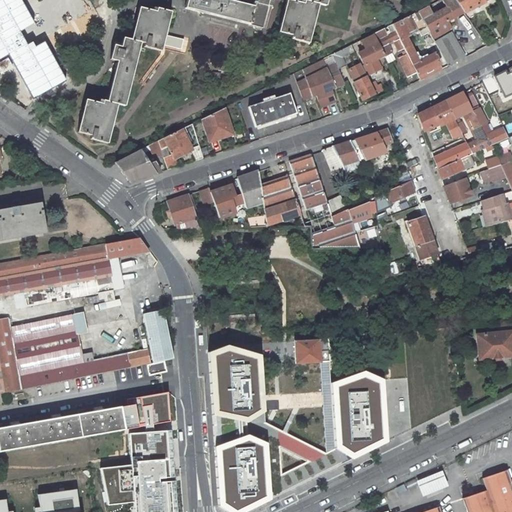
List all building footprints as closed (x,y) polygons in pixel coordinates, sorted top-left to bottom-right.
[(186,0),(185,9),(262,28),(269,0),(186,0)] [(308,0),(308,1),(301,0),(299,0),(299,3),(287,0),(285,0),(278,32),(291,35),(291,39),(308,44),(318,4),(325,6),(326,0),(308,0)] [(463,12),(454,0),(446,0),(450,6),(432,16),(427,7),(417,12),(426,28),(428,31),(463,12)] [(454,0),(463,12),(464,13),(488,0),(454,0)] [(86,100),(78,132),(91,136),(90,139),(107,144),(117,104),(124,106),(140,42),(144,44),(144,47),(161,51),(171,12),(151,7),(150,11),(139,8),(131,40),(123,38),(121,48),(114,46),(110,60),(117,62),(107,102),(100,100),(99,103),(86,100)] [(417,12),(392,25),(404,48),(405,51),(416,73),(420,80),(429,76),(427,72),(432,70),(433,73),(442,69),(435,54),(432,55),(431,53),(430,54),(429,53),(424,56),(425,59),(418,62),(406,38),(426,28),(417,12)] [(373,34),(384,55),(384,56),(391,52),(387,44),(393,42),(397,51),(404,48),(392,25),(387,27),(389,31),(385,33),(383,29),(373,34)] [(451,33),(435,43),(449,66),(465,58),(451,33)] [(373,34),(361,40),(365,50),(358,53),(368,74),(380,68),(376,59),(384,55),(373,34)] [(351,45),(331,55),(332,55),(336,64),(338,70),(346,66),(342,58),(354,51),(351,45)] [(402,52),(403,55),(398,58),(407,78),(416,73),(405,51),(402,52)] [(0,74),(12,68),(7,59),(0,62),(0,74)] [(323,59),(313,64),(327,104),(336,101),(331,89),(332,89),(331,86),(334,85),(337,87),(344,84),(336,64),(327,68),(323,59)] [(306,79),(296,83),(302,100),(309,97),(311,94),(313,93),(314,95),(315,95),(320,107),(327,104),(313,64),(302,69),(306,79)] [(354,83),(362,100),(375,93),(370,84),(367,77),(358,81),(357,79),(354,80),(355,83),(354,83)] [(511,77),(485,91),(493,107),(511,96),(511,77)] [(375,82),(370,84),(375,93),(379,91),(375,82)] [(263,102),(248,107),(255,128),(296,114),(290,93),(275,98),(274,96),(262,99),(263,102)] [(473,94),(466,97),(485,136),(492,133),(486,123),(487,123),(478,106),(479,106),(473,94)] [(452,97),(445,101),(462,133),(465,131),(458,116),(457,116),(454,111),(458,109),(452,97)] [(477,139),(485,136),(466,97),(458,102),(477,139)] [(445,101),(417,115),(424,131),(433,127),(433,126),(438,124),(437,123),(444,120),(445,123),(453,138),(462,134),(462,133),(445,101)] [(223,109),(202,119),(209,140),(230,133),(227,124),(228,124),(223,109)] [(183,133),(185,132),(187,132),(192,134),(193,136),(195,135),(192,124),(157,141),(162,156),(167,170),(178,166),(174,159),(191,151),(196,161),(203,158),(199,146),(191,149),(183,133)] [(492,133),(485,136),(490,145),(492,145),(508,137),(503,128),(492,133)] [(386,130),(354,140),(363,158),(364,160),(387,152),(383,145),(391,142),(386,130)] [(477,139),(467,144),(472,154),(486,147),(490,145),(485,136),(477,139)] [(354,140),(322,150),(331,170),(340,167),(341,170),(343,169),(342,165),(358,160),(363,158),(354,140)] [(157,141),(115,163),(131,183),(161,172),(154,162),(149,164),(142,154),(151,150),(154,157),(162,156),(157,141)] [(434,158),(438,169),(470,155),(472,154),(467,144),(466,143),(434,158)] [(511,156),(510,152),(497,157),(498,159),(501,165),(510,161),(511,160),(511,156)] [(310,154),(258,172),(262,199),(262,202),(264,216),(266,226),(287,219),(301,214),(304,225),(305,226),(310,226),(332,216),(327,202),(310,154)] [(438,169),(437,169),(441,179),(474,165),(470,155),(438,169)] [(488,163),(490,169),(501,165),(498,159),(488,163)] [(359,166),(358,160),(342,165),(343,169),(344,171),(359,166)] [(511,164),(510,161),(501,165),(506,177),(511,190),(511,164)] [(490,169),(487,170),(491,180),(492,182),(506,177),(501,165),(490,169)] [(487,170),(479,172),(484,183),(491,180),(487,170)] [(258,172),(236,178),(244,206),(253,203),(253,202),(262,199),(258,172)] [(398,186),(410,180),(407,174),(395,180),(398,186)] [(464,178),(444,186),(450,203),(470,195),(464,178)] [(398,186),(375,197),(377,212),(391,206),(392,203),(392,202),(415,191),(410,180),(398,186)] [(231,185),(210,192),(213,201),(219,218),(235,212),(230,198),(235,196),(231,185)] [(208,188),(200,190),(205,204),(213,201),(210,192),(208,188)] [(502,194),(481,201),(484,210),(487,209),(492,225),(511,219),(511,202),(507,204),(507,203),(504,204),(502,194)] [(187,195),(167,202),(170,210),(172,217),(175,226),(176,226),(177,229),(197,229),(198,227),(187,195)] [(340,195),(327,202),(332,216),(346,209),(340,195)] [(253,203),(244,206),(244,208),(262,202),(262,199),(253,202),(253,203)] [(369,201),(347,210),(352,224),(371,217),(369,201)] [(0,237),(46,230),(41,203),(0,209),(0,237)] [(347,210),(346,209),(332,216),(310,226),(312,249),(360,248),(352,224),(347,210)] [(484,210),(482,210),(487,226),(492,225),(487,209),(484,210)] [(236,215),(235,212),(219,218),(220,221),(236,215)] [(301,214),(287,219),(289,226),(304,225),(301,214)] [(247,216),(240,217),(244,228),(250,228),(248,219),(247,216)] [(264,216),(248,219),(250,228),(266,227),(266,226),(264,216)] [(407,220),(404,221),(405,224),(408,223),(416,246),(432,241),(424,217),(407,223),(407,220)] [(0,241),(46,233),(46,230),(0,237),(0,241)] [(139,238),(127,240),(0,263),(0,394),(150,364),(147,349),(93,360),(91,353),(82,355),(78,335),(73,314),(11,327),(9,319),(0,320),(0,296),(17,293),(19,308),(98,293),(100,302),(114,299),(113,290),(114,290),(107,258),(118,257),(149,251),(139,238)] [(437,253),(432,241),(416,246),(420,259),(437,253)] [(491,243),(467,249),(470,257),(473,256),(486,253),(493,252),(491,243)] [(487,261),(486,253),(473,256),(474,264),(487,261)] [(118,257),(107,258),(114,290),(114,291),(124,289),(118,257)] [(412,260),(382,268),(383,277),(418,269),(416,262),(413,263),(412,260)] [(153,363),(173,359),(163,310),(143,314),(153,363)] [(83,312),(73,314),(78,335),(88,333),(83,312)] [(511,320),(498,322),(499,333),(476,335),(479,360),(511,356),(511,320)] [(408,333),(399,334),(400,341),(410,340),(408,333)] [(399,334),(384,336),(385,343),(400,341),(399,334)] [(329,361),(328,339),(324,339),(318,340),(294,341),(296,363),(329,361)] [(227,345),(208,353),(218,506),(227,511),(245,511),(387,442),(382,380),(363,371),(330,383),(334,448),(325,453),(265,423),(261,356),(227,345)] [(437,356),(438,365),(447,364),(447,355),(437,356)] [(453,398),(451,367),(437,368),(436,356),(425,357),(428,392),(432,392),(432,399),(453,398)] [(112,383),(141,377),(140,371),(111,378),(112,383)] [(166,394),(124,401),(125,409),(122,410),(125,431),(125,468),(92,470),(101,511),(181,511),(173,424),(169,423),(166,394)] [(0,451),(124,430),(120,407),(102,410),(102,409),(95,410),(95,411),(60,418),(60,416),(54,418),(54,419),(19,425),(19,424),(13,425),(13,426),(0,428),(0,451)] [(511,511),(511,481),(507,470),(482,478),(486,490),(464,499),(469,511),(511,511)] [(448,486),(442,471),(416,481),(419,489),(422,496),(448,486)] [(81,511),(79,499),(36,506),(36,511),(81,511)]
